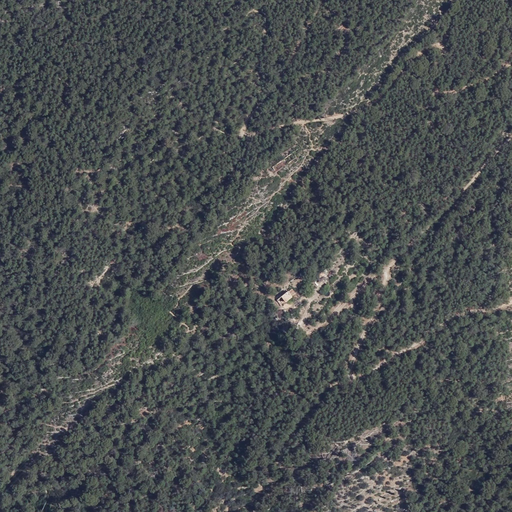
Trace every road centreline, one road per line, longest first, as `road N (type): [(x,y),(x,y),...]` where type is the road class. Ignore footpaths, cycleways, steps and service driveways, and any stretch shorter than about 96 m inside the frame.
road 1 (track): [(511,65),(440,96),(443,47),(435,46),(361,111),(247,136),(249,116),(283,77),(324,0)]
road 2 (track): [(511,305),(460,314),(363,379),(351,370),(392,264),(511,136)]
road 3 (track): [(392,264),(307,333),(299,324),(313,299),(282,310),(251,307)]
